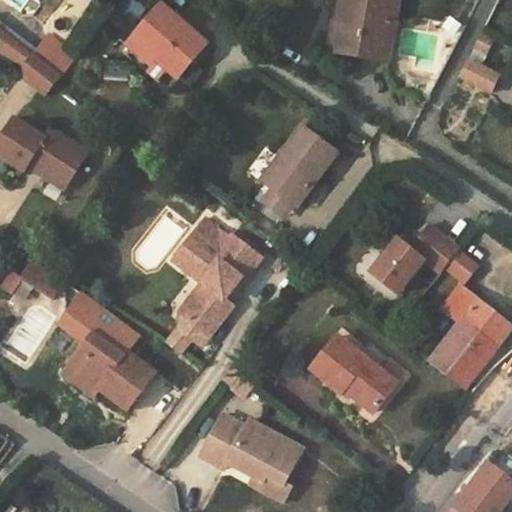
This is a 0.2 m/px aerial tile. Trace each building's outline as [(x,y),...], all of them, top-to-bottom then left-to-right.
[(391,62),(400,0),(342,0),(339,22),(338,31),(331,30),(329,52),(391,62)] [(128,45),(123,50),(160,82),(170,70),(179,79),(210,43),(162,4),(133,38),(157,59),(151,65),(128,45)] [(0,54),(5,56),(12,30),(0,26),(0,54)] [(491,51),(498,37),(484,29),(477,43),(491,51)] [(78,56),(50,37),(36,55),(63,76),(78,56)] [(133,38),(128,45),(151,65),(157,59),(133,38)] [(472,54),(485,62),(491,51),(477,43),(472,54)] [(464,69),(497,87),(505,73),(485,62),(472,54),(464,69)] [(27,79),(48,95),(63,76),(36,55),(26,69),(27,79)] [(26,155),(68,182),(88,151),(51,128),(47,134),(18,116),(0,143),(0,156),(18,168),(20,164),(26,155)] [(281,158),(264,181),(274,189),(294,205),(299,208),(339,152),(304,126),(281,158)] [(258,176),(264,181),(281,158),(275,153),(258,176)] [(20,164),(62,191),(68,182),(26,155),(20,164)] [(274,189),(262,205),(283,221),(294,205),(274,189)] [(203,217),(194,231),(206,241),(216,227),(203,217)] [(407,289),(427,262),(441,272),(444,268),(464,243),(465,241),(438,221),(420,245),(407,236),(390,259),(383,269),(407,289)] [(216,227),(206,241),(209,243),(219,229),(216,227)] [(399,230),(382,253),(390,259),(407,236),(399,230)] [(223,296),(240,275),(244,278),(262,256),(232,233),(217,250),(209,243),(206,241),(194,231),(171,260),(201,283),(201,297),(184,320),(208,338),(234,305),(223,296)] [(484,258),(464,243),(444,268),(464,284),(484,258)] [(66,280),(37,261),(26,278),(54,298),(66,280)] [(16,271),(7,286),(17,292),(26,278),(16,271)] [(201,283),(177,315),(184,320),(201,297),(201,283)] [(461,287),(444,310),(462,323),(430,362),(466,390),(499,347),(497,345),(511,326),(461,287)] [(339,336),(312,370),(343,394),(347,389),(375,413),(399,384),(339,336)] [(156,372),(131,355),(128,359),(99,338),(87,355),(94,360),(77,385),(86,391),(87,388),(96,394),(98,390),(131,411),(156,372)] [(87,355),(70,380),(77,385),(94,360),(87,355)] [(234,368),(224,381),(245,397),(255,384),(234,368)] [(228,461),(262,480),(266,471),(285,481),(304,444),(249,414),(243,424),(223,412),(198,454),(224,468),(228,461)] [(224,468),(286,502),(294,486),(285,481),(266,471),(262,480),(228,461),(224,468)] [(499,511),(511,496),(511,482),(488,465),(455,511),(499,511)]
